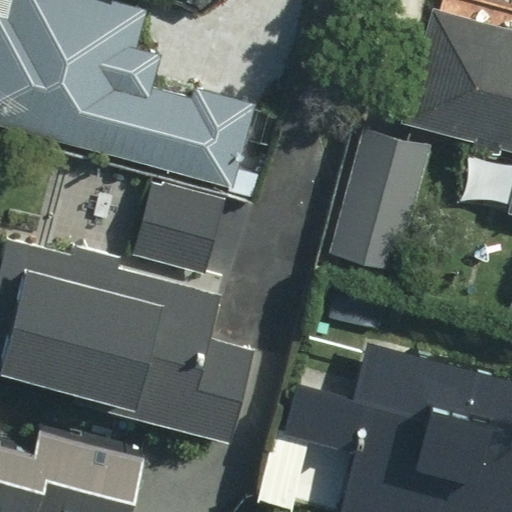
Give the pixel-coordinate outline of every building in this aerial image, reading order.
[(4,0),(0,17),(0,16),(0,126),(227,182),(245,109),(149,86),(157,57),(131,50),(142,6),(117,0),(4,0)] [(511,9),(508,28),(419,7),(391,124),(511,152),(511,170),(502,211),(511,213),(511,9)] [(426,147),(353,128),(321,252),(395,271),(426,147)] [(0,240),(0,384),(220,437),(241,349),(193,337),(205,289),(0,240)] [(511,511),(511,379),(372,345),(330,511),(511,511)] [(25,420),(20,442),(0,436),(0,511),(109,511),(126,444),(25,420)]
